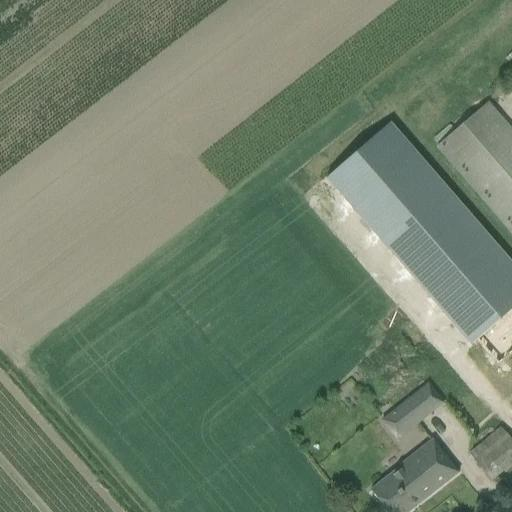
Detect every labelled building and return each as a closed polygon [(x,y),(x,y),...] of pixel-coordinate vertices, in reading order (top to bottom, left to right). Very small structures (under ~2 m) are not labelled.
[(484,107),(436,149),(511,237),(511,133),(487,105),(484,107)] [(511,292),(378,136),(317,188),(460,355),(468,348),(488,372),(511,351),(511,292)] [(427,384),(379,421),(395,442),(443,405),(427,384)] [(468,455),(489,480),(511,461),(511,444),(499,429),(468,455)] [(369,492),(384,511),(408,511),(457,474),(432,443),(369,492)]
